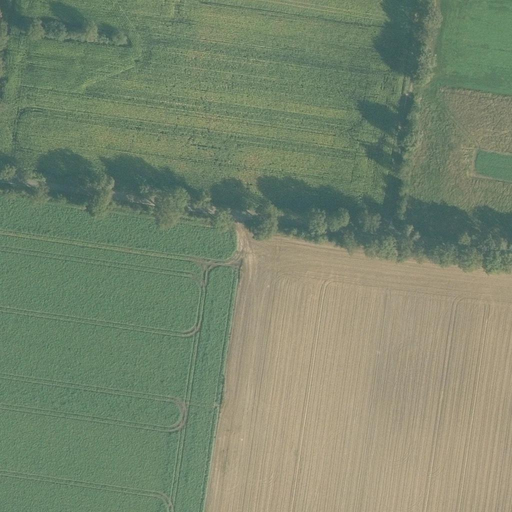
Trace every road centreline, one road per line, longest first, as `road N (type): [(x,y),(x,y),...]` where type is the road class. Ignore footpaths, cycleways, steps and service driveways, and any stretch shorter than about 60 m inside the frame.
road 1 (unclassified): [(0,179),(511,254)]
road 2 (track): [(387,235),(423,0)]
